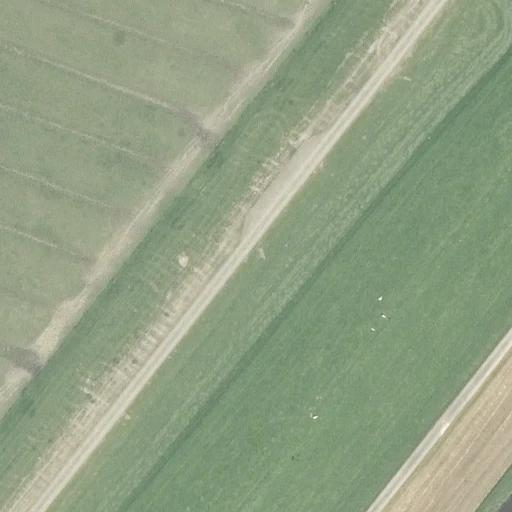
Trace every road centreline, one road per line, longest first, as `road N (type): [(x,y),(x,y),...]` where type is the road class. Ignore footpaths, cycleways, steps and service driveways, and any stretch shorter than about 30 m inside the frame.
road 1 (track): [(31,511),(437,0)]
road 2 (track): [(511,336),(373,511)]
